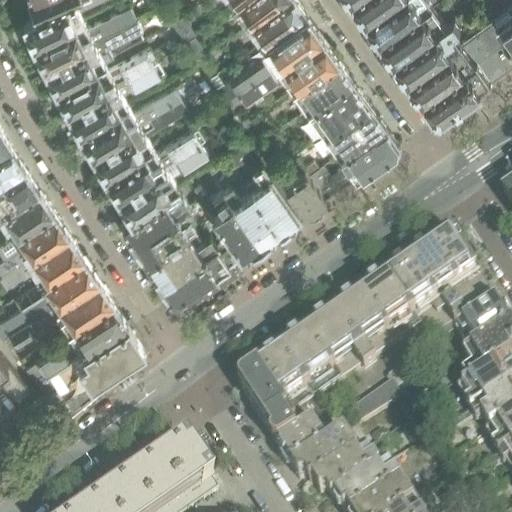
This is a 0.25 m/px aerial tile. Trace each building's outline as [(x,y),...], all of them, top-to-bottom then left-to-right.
[(28,0),(32,10),(18,15),(20,19),(66,0),(28,0)] [(77,8),(96,0),(84,0),(75,4),(73,0),(66,0),(20,19),(25,29),(24,29),(23,34),(27,41),(27,40),(32,42),(82,19),(77,8)] [(246,26),(281,0),(239,0),(233,6),(246,26)] [(262,44),(306,12),(297,0),(281,0),(246,26),(259,45),(262,44)] [(356,0),(369,18),(394,0),(356,0)] [(394,0),(369,18),(383,37),(430,5),(436,0),(394,0)] [(511,39),(511,4),(496,16),(497,18),(511,38),(511,39)] [(397,57),(444,24),(430,5),(383,37),(397,57)] [(44,65),(135,18),(129,6),(86,28),(82,19),(32,42),(44,65)] [(179,19),(173,10),(166,15),(173,24),(179,19)] [(241,89),(321,33),(306,12),(262,44),(267,52),(216,87),(225,101),(241,89)] [(183,16),(179,19),(173,24),(185,42),(195,34),(183,16)] [(411,78),(459,45),(453,37),(457,34),(455,31),(462,26),(455,17),(444,24),(397,57),(411,78)] [(101,60),(97,52),(141,30),(135,18),(44,65),(48,72),(47,73),(46,78),(49,85),(50,85),(54,86),(101,60)] [(476,63),(511,38),(497,18),(487,25),(459,45),(411,78),(425,98),(476,63)] [(292,87),(337,56),(321,33),(241,89),(251,103),(286,79),(292,87)] [(490,83),(511,67),(511,39),(511,38),(476,63),(490,83)] [(67,108),(156,59),(150,47),(106,71),(101,60),(54,86),(55,86),(67,108)] [(192,65),(185,51),(175,57),(183,70),(192,65)] [(218,72),(205,54),(197,60),(209,78),(218,72)] [(306,108),(352,77),(337,56),(292,87),(306,108)] [(127,104),(122,94),(162,71),(156,59),(67,108),(71,116),(71,117),(70,121),(70,122),(73,128),(74,128),(78,129),(127,104)] [(446,114),(490,83),(476,63),(425,98),(435,112),(446,114)] [(324,133),(369,101),(352,77),(306,108),(324,133)] [(91,150),(181,97),(189,93),(182,83),(175,87),(174,86),(132,112),(127,104),(78,129),(78,130),(79,130),(91,150)] [(151,144),(146,135),(187,108),(181,97),(91,150),(96,159),(96,160),(95,164),(94,165),(98,171),(99,171),(103,172),(151,144)] [(338,153),(384,121),(369,101),(324,133),(338,153)] [(257,128),(249,116),(240,123),(248,135),(257,128)] [(325,196),(383,157),(394,149),(396,139),(385,122),(384,123),(384,121),(338,153),(345,163),(330,174),(323,163),(319,167),(309,173),(325,196)] [(0,146),(9,141),(0,125),(0,146)] [(165,163),(162,160),(167,157),(169,161),(197,143),(202,139),(196,130),(157,154),(151,144),(103,172),(104,173),(104,172),(117,194),(165,163)] [(298,214),(277,185),(260,159),(257,162),(242,140),(225,152),(231,161),(278,229),(298,214)] [(0,181),(25,165),(17,153),(9,141),(0,146),(0,181)] [(177,185),(171,176),(204,154),(197,143),(169,161),(174,167),(169,170),(165,163),(117,194),(122,201),(122,202),(121,207),(120,207),(126,216),(173,187),(177,185)] [(309,173),(319,167),(314,160),(305,167),(309,173)] [(278,229),(231,161),(212,174),(258,242),(278,229)] [(0,210),(38,186),(25,165),(0,181),(0,210)] [(258,242),(212,174),(206,165),(185,179),(199,200),(205,208),(238,257),(258,242)] [(325,196),(309,173),(305,167),(304,167),(293,174),(291,172),(279,181),(303,212),(325,196)] [(13,234),(53,208),(38,186),(0,210),(0,219),(3,225),(5,224),(13,234)] [(134,242),(187,207),(173,187),(126,216),(120,221),(134,242)] [(511,192),(503,198),(511,211),(511,192)] [(147,263),(195,231),(188,221),(194,217),(187,207),(134,242),(147,263)] [(0,273),(67,229),(53,208),(13,234),(21,245),(0,259),(0,273)] [(37,284),(83,253),(67,229),(0,273),(0,276),(6,286),(28,272),(37,284)] [(160,282),(214,245),(207,235),(201,240),(195,231),(147,263),(160,282)] [(377,366),(374,361),(421,328),(434,347),(456,333),(497,305),(456,240),(451,239),(445,238),(242,379),(239,381),(238,385),(239,389),(240,391),(278,449),(323,418),(313,403),(362,369),(366,374),(377,366)] [(227,264),(214,245),(160,282),(170,297),(180,297),(227,264)] [(8,336),(98,276),(83,253),(37,284),(44,295),(15,313),(0,322),(8,336)] [(71,325),(113,298),(98,276),(8,336),(3,340),(9,348),(63,313),(71,325)] [(82,349),(126,318),(113,298),(71,325),(67,327),(73,336),(26,368),(28,371),(35,381),(77,352),(73,347),(78,343),(82,349)] [(470,355),(511,328),(497,305),(456,333),(470,355)] [(97,373),(129,353),(143,344),(126,318),(82,349),(77,352),(35,381),(63,415),(96,388),(91,383),(100,376),(97,373)] [(509,361),(511,359),(511,328),(470,355),(465,359),(473,371),(464,377),(471,386),(509,361)] [(449,369),(434,347),(418,358),(426,370),(433,380),(449,369)] [(31,388),(0,349),(0,378),(17,399),(31,388)] [(426,370),(418,358),(411,363),(419,375),(426,370)] [(470,416),(511,388),(511,364),(509,361),(471,386),(465,390),(472,400),(464,406),(470,416)] [(419,375),(411,363),(403,368),(412,380),(419,375)] [(412,380),(403,368),(396,373),(405,386),(412,380)] [(405,386),(396,373),(389,379),(392,384),(398,390),(405,386)] [(404,399),(398,390),(392,384),(385,388),(396,404),(402,400),(404,399)] [(396,404),(385,388),(379,393),(389,409),(396,404)] [(492,432),(511,418),(511,388),(470,416),(453,427),(456,432),(473,420),(477,427),(485,421),(492,432)] [(389,409),(379,393),(372,398),(382,413),(389,409)] [(382,413),(372,398),(365,403),(375,418),(382,413)] [(375,418),(365,403),(358,407),(368,422),(375,418)] [(368,422),(358,407),(351,412),(361,427),(368,422)] [(292,471),(337,443),(323,418),(278,449),(292,471)] [(497,459),(511,449),(511,418),(492,432),(499,443),(491,448),(497,459)] [(415,422),(402,431),(412,446),(425,438),(415,422)] [(437,438),(429,426),(422,431),(429,443),(437,438)] [(314,485),(360,454),(355,447),(351,449),(344,438),(337,443),(292,471),(299,482),(306,481),(310,488),(314,485)] [(187,511),(189,511),(217,491),(207,476),(199,465),(198,465),(196,462),(199,461),(184,439),(168,450),(170,452),(141,472),(142,473),(129,482),(128,481),(127,482),(126,481),(114,489),(115,490),(110,493),(109,491),(100,497),(104,503),(102,504),(103,505),(99,508),(95,502),(80,511),(187,511)] [(511,449),(497,459),(483,469),(485,472),(500,463),(504,470),(511,464),(511,449)] [(335,500),(382,469),(376,461),(372,463),(365,451),(360,454),(314,485),(321,497),(321,496),(328,496),(332,502),(335,500)] [(360,511),(399,488),(403,484),(397,475),(392,478),(386,467),(382,469),(335,500),(342,511),(360,511)] [(467,479),(461,471),(452,478),(457,486),(467,479)] [(403,511),(411,507),(416,504),(410,495),(405,498),(399,488),(360,511),(403,511)] [(466,500),(462,494),(453,500),(457,506),(466,500)]
